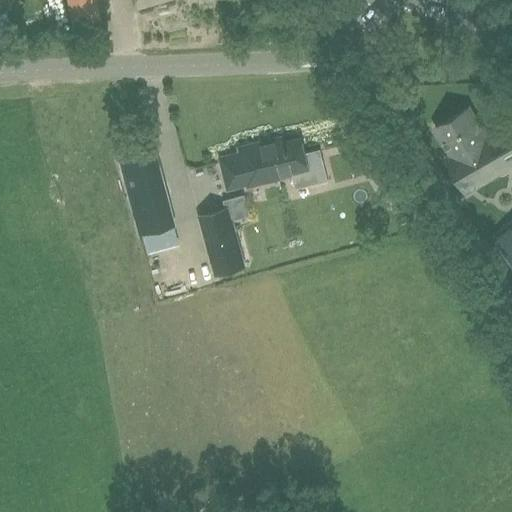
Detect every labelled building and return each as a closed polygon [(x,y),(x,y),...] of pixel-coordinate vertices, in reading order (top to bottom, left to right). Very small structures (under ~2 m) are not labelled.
[(76,25),(82,25),(98,21),(94,0),(67,0),(71,24),(76,23),(76,25)] [(292,108),(245,110),(246,139),(294,136),(292,108)] [(511,118),(484,134),(469,108),(436,127),(451,153),(446,156),(467,193),(511,166),(511,118)] [(327,180),(319,149),(304,152),(301,137),(275,144),(274,139),(239,147),(240,153),(221,157),(228,187),(248,182),(249,185),(262,181),(292,174),(295,187),(327,180)] [(340,152),(345,163),(360,157),(355,146),(340,152)] [(120,160),(140,235),(174,226),(154,151),(120,160)] [(369,172),(364,159),(343,167),(348,180),(369,172)] [(490,230),(511,218),(511,192),(480,210),(490,230)] [(228,209),(226,209),(200,216),(215,273),(243,265),(231,220),(228,209)] [(511,227),(496,238),(511,262),(511,227)]
